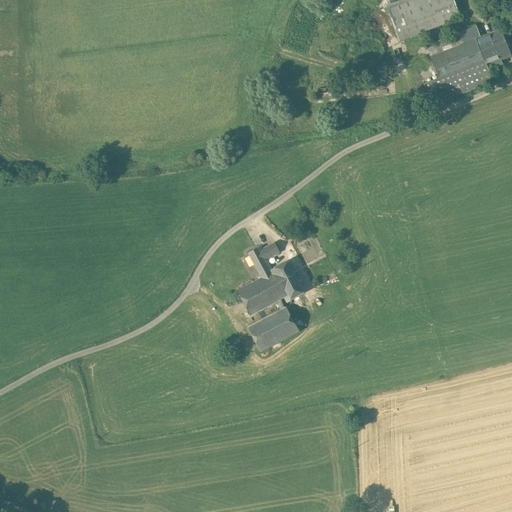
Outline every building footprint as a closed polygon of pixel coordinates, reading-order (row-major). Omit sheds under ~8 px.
[(453,0),(402,0),(386,6),(399,42),(461,18),(453,0)] [(477,27),(426,47),(431,58),(476,40),(481,38),(477,27)] [(501,30),(481,38),(476,40),(486,67),(488,71),(503,65),(501,61),(511,57),(501,30)] [(383,57),(384,51),(383,46),(380,42),(376,39),(371,38),(366,39),(361,42),(358,47),(357,52),(359,57),(361,61),(366,64),(371,65),(376,64),(380,61),(383,57)] [(476,40),(431,58),(439,80),(441,85),(486,67),(476,40)] [(486,67),(441,85),(439,80),(425,86),(433,105),(493,82),(488,71),(486,67)] [(275,243),(264,249),(269,258),(280,253),(275,243)] [(271,271),(272,271),(266,260),(269,258),(264,249),(262,249),(261,247),(248,254),(261,279),(238,291),(244,302),(278,285),(271,271)] [(271,271),(278,285),(280,290),(276,292),(280,300),(289,296),(291,300),(304,293),(288,262),(272,271),(271,271)] [(278,285),(244,302),(251,316),(277,302),(280,300),(276,292),(280,290),(278,285)] [(281,311),(248,328),(261,352),(299,332),(286,308),(285,309),(280,300),(277,302),(281,311)]
